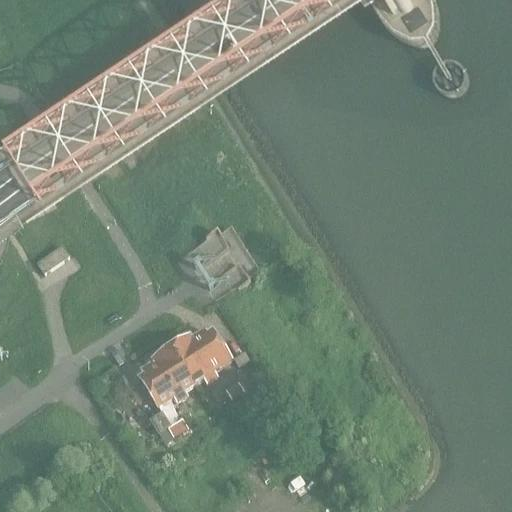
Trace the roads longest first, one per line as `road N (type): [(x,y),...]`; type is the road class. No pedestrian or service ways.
road 1 (primary): [(0,197),(303,0)]
road 2 (unclassified): [(153,312),(0,421)]
